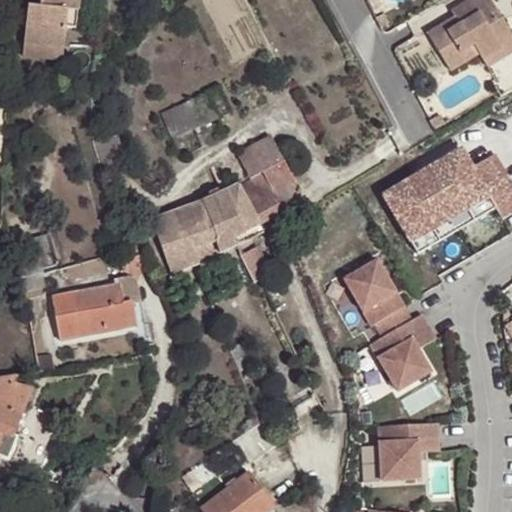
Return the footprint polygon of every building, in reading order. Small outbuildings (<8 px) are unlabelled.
[(22,0),(20,35),(60,38),(62,14),(73,14),(73,0),(22,0)] [(499,44),(511,35),(511,32),(491,0),(468,0),(452,10),(456,17),(428,34),(450,70),(479,52),(483,59),(502,48),(499,44)] [(59,50),(60,38),(20,35),(20,47),(59,50)] [(511,51),(511,35),(499,44),(502,48),(483,59),(488,66),(511,51)] [(511,68),(494,79),(503,93),(511,87),(511,68)] [(222,84),(210,90),(222,116),(234,110),(222,84)] [(222,116),(210,90),(165,111),(176,138),(222,116)] [(6,111),(4,135),(10,135),(12,112),(6,111)] [(445,122),(435,128),(438,133),(448,126),(445,122)] [(105,138),(99,140),(110,179),(113,177),(132,171),(120,133),(105,138)] [(284,204),(294,183),(268,134),(252,141),(266,172),(263,173),(281,209),(284,204)] [(266,172),(252,141),(234,150),(249,180),(263,173),(266,172)] [(464,146),(385,192),(420,250),(432,243),(426,232),(490,194),(497,205),(504,216),(511,211),(511,179),(496,152),(474,165),(464,146)] [(257,221),(281,209),(263,173),(249,180),(227,190),(241,229),(257,221)] [(232,233),(241,229),(227,190),(203,201),(151,220),(168,271),(237,246),(232,233)] [(490,194),(426,232),(432,243),(497,205),(490,194)] [(22,275),(35,273),(48,269),(56,261),(49,236),(15,245),(19,259),(22,275)] [(250,274),(265,267),(255,246),(240,254),(250,274)] [(122,252),(111,256),(114,266),(125,263),(122,252)] [(377,259),(343,278),(371,326),(375,323),(383,338),(371,345),(399,392),(432,372),(418,349),(413,340),(430,330),(421,315),(413,321),(377,259)] [(274,286),(268,274),(259,277),(264,290),(274,286)] [(80,337),(123,333),(145,331),(144,326),(136,285),(132,280),(130,279),(125,278),(123,277),(119,283),(72,292),(80,337)] [(430,330),(413,340),(418,349),(435,338),(430,330)] [(19,374),(0,376),(0,406),(20,414),(29,387),(17,383),(19,374)] [(20,414),(0,406),(0,433),(1,432),(12,436),(20,414)] [(435,425),(377,428),(380,482),(418,481),(417,453),(416,443),(436,443),(435,425)] [(1,432),(0,433),(0,456),(18,463),(21,455),(17,453),(23,442),(12,436),(1,432)] [(249,436),(237,446),(251,465),(263,454),(249,436)] [(417,453),(437,453),(436,443),(416,443),(417,453)] [(189,498),(200,511),(219,497),(247,475),(237,464),(195,494),(189,498)] [(219,497),(200,511),(272,511),(274,511),(268,502),(247,475),(219,497)]
